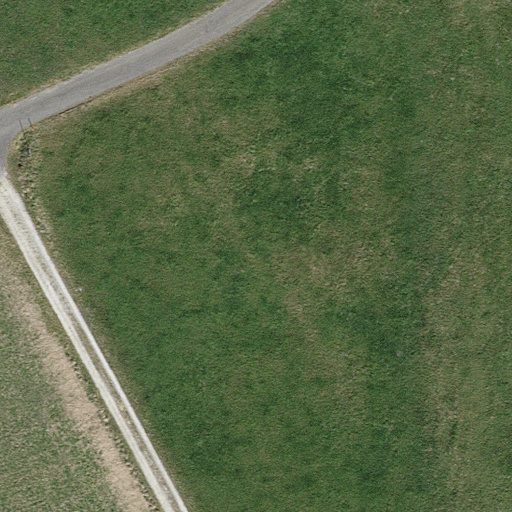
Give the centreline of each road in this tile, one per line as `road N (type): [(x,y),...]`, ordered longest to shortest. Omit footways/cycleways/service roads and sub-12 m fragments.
road 1 (track): [(183,511),(0,159)]
road 2 (track): [(0,122),(185,37),(246,0)]
